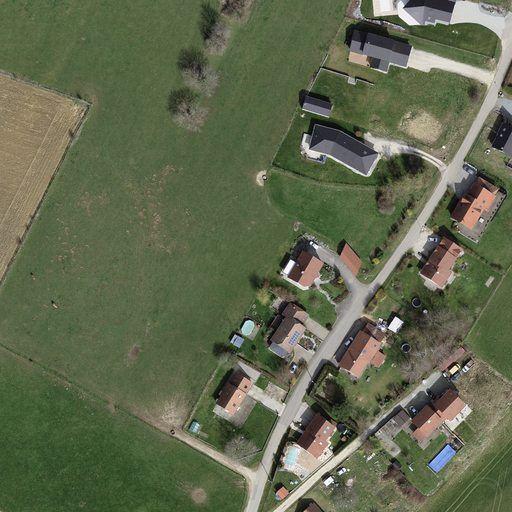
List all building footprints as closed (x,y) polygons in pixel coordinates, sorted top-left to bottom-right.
[(448,23),(453,5),(440,1),(437,2),(429,0),(411,0),(407,6),(408,13),(412,17),(422,16),(423,20),(433,23),(434,19),(448,23)] [(408,45),(352,32),(348,50),(371,56),(369,66),(383,70),(386,60),(403,64),(408,45)] [(502,126),(500,129),(502,130),(500,133),(498,134),(497,133),(496,133),(498,134),(491,147),(510,156),(511,152),(511,130),(501,125),(500,125),(502,126)] [(365,174),(376,154),(338,133),(334,132),(332,133),(327,132),(328,130),(316,127),(310,149),(330,154),(365,174)] [(478,180),(474,186),(493,196),(497,190),(478,180)] [(462,201),(453,218),(466,226),(475,224),(484,208),(487,209),(494,197),(493,196),(474,186),(468,198),(466,200),(462,201)] [(455,259),(438,247),(429,261),(432,262),(423,275),(441,287),(450,272),(447,271),(455,259)] [(323,264),(305,253),(289,278),(304,287),(310,286),(314,279),(320,277),(318,272),(323,264)] [(429,261),(421,273),(423,275),(432,262),(429,261)] [(274,340),(289,350),(290,351),(305,329),(300,326),(307,316),(291,304),(284,315),(287,318),(273,339),(274,340)] [(402,322),(394,317),(388,326),(397,331),(402,322)] [(358,378),(375,351),(368,361),(378,368),(385,356),(375,350),(384,336),(368,326),(341,367),(358,378)] [(287,352),(289,350),(274,340),(272,342),(287,352)] [(252,383),(236,373),(216,403),(233,413),(252,383)] [(463,405),(448,390),(435,404),(431,401),(411,420),(425,435),(445,415),(448,419),(463,405)] [(317,416),(307,430),(309,432),(299,445),(316,458),(327,444),(324,441),(334,428),(317,416)] [(309,432),(307,430),(297,443),(299,445),(309,432)] [(286,492),(282,487),(276,492),(281,497),(286,492)] [(319,511),(312,503),(301,511),(319,511)]
